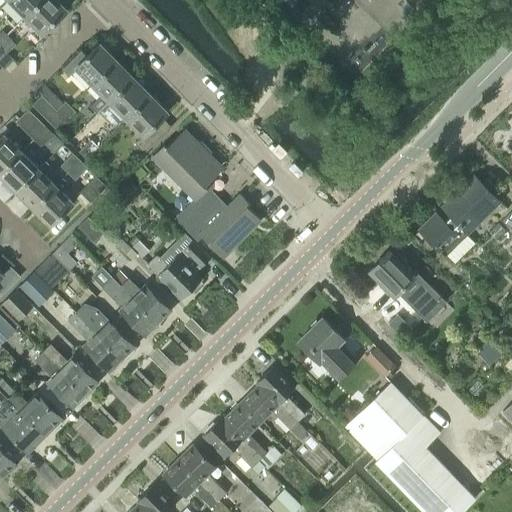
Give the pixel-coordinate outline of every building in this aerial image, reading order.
[(40,0),(7,0),(24,16),(40,0)] [(67,9),(57,0),(40,0),(24,16),(42,34),(67,9)] [(0,48),(1,50),(3,48),(11,39),(2,30),(0,32),(0,48)] [(92,85),(117,60),(100,42),(86,56),(81,50),(63,69),(69,75),(75,68),(92,85)] [(13,59),(3,48),(1,50),(0,48),(0,63),(4,68),(13,59)] [(134,77),(133,77),(117,60),(92,85),(101,94),(92,103),(100,111),(109,102),(134,77)] [(126,119),(151,94),(134,77),(109,102),(126,119)] [(170,126),(164,120),(162,117),(168,112),(151,94),(126,119),(142,136),(136,142),(144,151),(170,126)] [(47,120),(55,111),(57,110),(42,95),(32,105),(47,120)] [(55,111),(65,121),(75,111),(65,101),(57,110),(55,111)] [(34,138),(45,126),(28,109),(16,121),(34,138)] [(47,120),(57,129),(65,121),(55,111),(47,120)] [(45,126),(34,138),(41,145),(52,133),(45,126)] [(195,199),(209,189),(212,186),(212,178),(223,167),(210,155),(210,150),(201,141),(196,141),(184,128),(166,146),(163,144),(152,155),(195,199)] [(0,172),(21,151),(3,134),(0,137),(0,172)] [(91,138),(78,151),(86,159),(99,146),(91,138)] [(0,176),(15,191),(38,168),(21,151),(0,172),(0,176)] [(68,173),(80,160),(73,153),(60,165),(68,173)] [(52,167),(45,160),(38,168),(15,191),(32,208),(55,185),(55,184),(45,175),(52,167)] [(80,160),(68,173),(75,179),(87,167),(80,160)] [(95,175),(79,191),(90,201),(106,185),(95,175)] [(436,212),(419,229),(439,249),(440,248),(445,254),(446,254),(455,262),(477,240),(469,231),(499,201),(491,193),(497,187),(487,177),(481,183),(474,175),(442,206),(449,213),(443,219),(436,212)] [(69,184),(62,177),(55,184),(55,185),(32,208),(50,225),(73,202),(62,191),(69,184)] [(260,219),(247,205),(250,203),(240,193),(227,207),(209,189),(195,199),(176,217),(197,238),(200,235),(222,257),(260,219)] [(511,210),(503,220),(511,229),(511,210)] [(93,242),(104,232),(88,216),(78,227),(93,242)] [(53,252),(70,269),(77,262),(67,253),(78,242),(71,234),(53,252)] [(137,253),(131,247),(128,244),(121,237),(116,243),(131,259),(137,253)] [(137,253),(142,258),(149,250),(138,239),(131,247),(137,253)] [(210,257),(192,239),(167,264),(160,256),(157,253),(147,263),(158,273),(157,274),(181,298),(190,289),(193,291),(202,282),(200,279),(201,278),(195,272),(210,257)] [(400,290),(419,309),(436,291),(426,281),(421,286),(412,277),(414,276),(389,250),(370,269),(395,295),(400,290)] [(51,288),(70,269),(53,252),(34,271),(51,288)] [(37,302),(51,288),(34,271),(20,286),(37,302)] [(140,289),(128,278),(122,271),(115,278),(157,321),(170,309),(145,284),(140,289)] [(157,321),(115,278),(112,276),(103,285),(116,299),(118,297),(125,304),(120,309),(145,334),(157,321)] [(506,298),(511,291),(511,288),(506,282),(498,290),(506,298)] [(19,320),(33,305),(16,288),(2,303),(19,320)] [(134,345),(109,320),(97,309),(95,306),(84,303),(76,312),(85,321),(121,357),(134,345)] [(84,345),(109,370),(121,357),(85,321),(76,312),(68,319),(78,329),(89,340),(84,345)] [(0,343),(9,335),(1,328),(7,322),(0,314),(0,343)] [(397,314),(388,323),(402,338),(412,328),(397,314)] [(356,362),(337,344),(343,338),(322,316),(298,340),(319,362),(320,361),(339,379),(356,362)] [(67,361),(56,350),(50,344),(43,351),(85,393),(97,381),(72,356),(67,361)] [(396,365),(376,345),(364,357),(384,376),(396,365)] [(72,406),(85,393),(43,351),(36,359),(53,376),(48,381),(72,406)] [(297,421),(305,413),(291,400),(286,394),(293,387),(272,366),(257,381),(259,383),(297,421)] [(24,399),(16,391),(1,376),(0,377),(0,390),(44,434),(61,417),(37,393),(26,403),(23,400),(24,399)] [(390,382),(345,426),(377,459),(374,461),(423,511),(459,511),(475,497),(474,496),(425,446),(440,432),(394,385),(390,382)] [(306,429),(297,421),(259,383),(257,386),(241,402),(259,421),(271,409),(276,415),(290,428),(299,437),(299,436),(304,432),(306,429)] [(0,390),(0,423),(27,451),(44,434),(0,390)] [(511,400),(502,410),(511,419),(511,400)] [(247,432),(259,421),(241,402),(224,419),(222,421),(266,465),(265,466),(267,468),(270,465),(276,460),(281,454),(272,445),(266,451),(253,438),(247,432)] [(266,465),(222,421),(219,418),(204,433),(225,454),(232,447),(238,453),(251,466),(258,473),(265,466),(266,465)] [(353,437),(335,455),(347,467),(365,449),(353,437)] [(219,498),(226,491),(207,472),(214,465),(193,444),(178,459),(218,499),(219,498)] [(0,472),(3,475),(15,463),(0,447),(0,472)] [(212,506),(218,499),(178,459),(164,473),(184,495),(192,487),(197,493),(211,507),(212,506)] [(190,511),(187,509),(184,511),(166,511),(174,505),(153,484),(137,499),(140,502),(150,511),(190,511)] [(276,496),(293,511),(294,511),(302,504),(284,487),(276,496)] [(219,498),(218,499),(231,511),(235,511),(241,507),(226,491),(219,498)] [(293,511),(276,496),(268,505),(275,511),(293,511)] [(150,511),(140,502),(138,504),(129,511),(150,511)]
